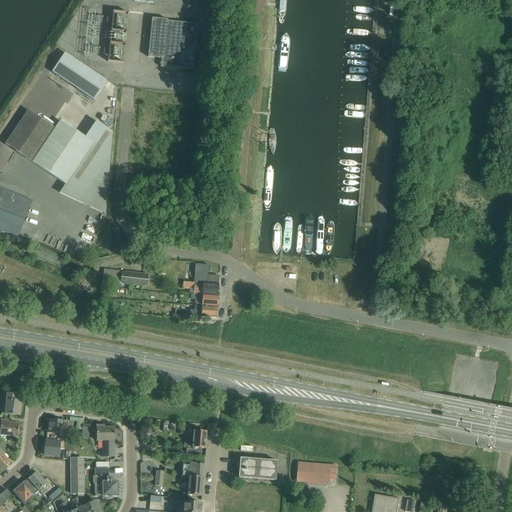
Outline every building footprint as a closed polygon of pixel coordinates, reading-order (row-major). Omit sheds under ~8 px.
[(127,40),(129,11),(115,10),(113,39),(127,40)] [(160,68),(192,71),(197,25),(167,22),(167,21),(152,19),(148,58),(161,59),(160,68)] [(64,53),(52,72),(94,101),(107,82),(64,53)] [(59,193),(105,215),(112,132),(96,121),(84,138),(60,121),(55,129),(28,111),(5,145),(65,185),(59,193)] [(0,231),(1,232),(17,239),(32,201),(0,188),(0,231)] [(62,256),(37,246),(33,255),(58,265),(62,256)] [(183,283),(182,289),(193,290),(193,294),(202,295),(217,296),(218,285),(218,277),(208,276),(208,266),(195,265),(193,284),(183,283)] [(103,270),(102,283),(146,287),(147,275),(122,272),(103,270)] [(201,307),(216,308),(217,296),(202,295),(193,294),(191,294),(178,293),(178,299),(201,301),(201,307)] [(216,308),(201,307),(201,312),(183,310),(182,317),(189,317),(215,319),(216,308)] [(460,367),(473,365),(472,358),(459,359),(460,367)] [(4,414),(19,416),(21,402),(16,401),(16,395),(4,394),(3,407),(5,407),(4,414)] [(0,436),(16,438),(18,425),(8,424),(8,421),(1,421),(1,417),(0,416),(0,436)] [(68,427),(77,428),(77,416),(69,416),(68,427)] [(78,420),(76,430),(82,431),(83,430),(89,431),(96,432),(96,442),(103,442),(103,450),(100,450),(100,457),(114,457),(114,450),(113,450),(113,442),(114,442),(113,428),(104,428),(103,426),(95,426),(83,425),(84,421),(78,420)] [(171,420),(160,420),(160,430),(171,430),(171,420)] [(65,435),(66,423),(47,421),(46,433),(47,433),(46,442),(45,442),(44,456),(57,458),(58,450),(64,451),(65,435)] [(193,432),(192,449),(204,450),(205,433),(193,432)] [(0,444),(0,471),(9,464),(3,456),(7,452),(0,444)] [(204,450),(192,449),(192,450),(186,449),(186,456),(204,457),(205,450),(204,450)] [(238,478),(275,481),(277,462),(240,459),(238,478)] [(336,466),(330,466),(298,463),(296,483),(328,486),(329,474),(335,474),(336,466)] [(194,478),(189,477),(188,495),(201,496),(203,465),(195,465),(194,478)] [(95,476),(93,476),(93,485),(94,485),(94,496),(102,496),(102,497),(118,497),(117,482),(112,482),(112,478),(109,478),(108,469),(95,469),(95,476)] [(154,486),(162,487),(163,472),(156,472),(154,486)] [(36,473),(28,480),(38,491),(42,496),(46,493),(42,488),(48,484),(44,478),(41,480),(36,473)] [(38,491),(28,480),(13,492),(24,506),(35,497),(34,495),(38,491)] [(60,486),(50,495),(54,500),(64,492),(60,486)] [(4,501),(11,496),(7,490),(0,496),(0,511),(3,511),(0,507),(5,503),(4,501)] [(372,511),(397,511),(399,499),(375,495),(372,511)] [(72,501),(75,508),(81,505),(78,498),(72,501)] [(177,503),(176,511),(200,511),(201,504),(193,503),(194,501),(183,500),(183,503),(177,503)] [(99,511),(95,501),(76,510),(77,511),(99,511)] [(405,511),(413,511),(415,502),(407,501),(405,511)]
